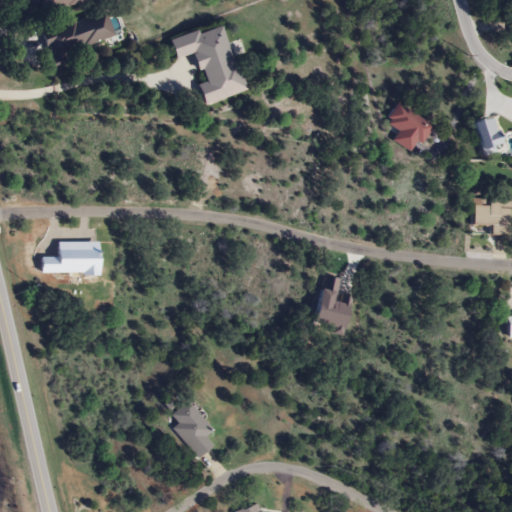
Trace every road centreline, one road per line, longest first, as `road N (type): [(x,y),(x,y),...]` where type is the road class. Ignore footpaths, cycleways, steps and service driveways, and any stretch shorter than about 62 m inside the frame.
road 1 (residential): [(511,264),(385,255),(173,213),(0,213)]
road 2 (residential): [(388,511),(296,470),(264,465),(221,479),(172,511)]
road 3 (tertiary): [(0,307),(49,511)]
